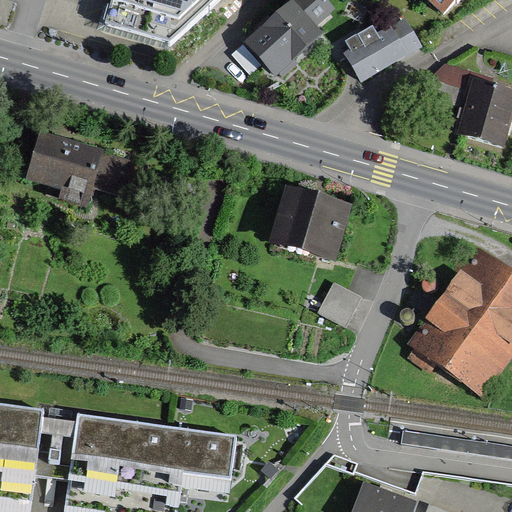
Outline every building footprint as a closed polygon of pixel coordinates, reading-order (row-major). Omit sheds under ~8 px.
[(104,0),(97,29),(167,46),(217,0),(104,0)] [(327,20),(307,0),(292,0),(240,51),(266,79),(327,20)] [(415,0),(438,23),(460,0),(415,0)] [(399,27),(340,61),(357,90),(415,56),(399,27)] [(511,97),(467,87),(454,138),(500,149),(511,97)] [(139,169),(29,138),(16,184),(80,202),(85,187),(130,200),(139,169)] [(345,215),(289,200),(276,248),(332,263),(345,215)] [(511,345),(511,285),(470,256),(404,348),(475,398),(511,345)] [(333,285),(320,319),(350,330),(363,297),(333,285)] [(26,511),(39,417),(0,411),(0,511),(26,511)] [(231,445),(71,423),(58,511),(177,511),(182,481),(225,487),(231,445)] [(511,445),(404,431),(402,444),(511,459),(511,445)] [(411,511),(412,508),(364,491),(356,511),(411,511)]
